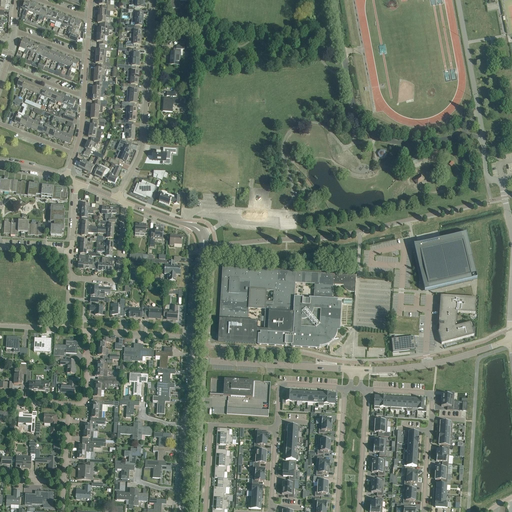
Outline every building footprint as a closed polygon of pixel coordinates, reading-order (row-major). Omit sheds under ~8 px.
[(107,6),(107,8),(115,9),(115,6),(110,5),(110,0),(99,0),(99,5),(107,6)] [(170,0),(170,8),(175,9),(180,9),(180,1),(191,2),(190,0),(170,0)] [(28,11),(31,4),(25,2),(22,1),(20,7),(23,8),(22,9),(25,10),(22,16),(23,16),(21,21),(25,23),(26,20),(25,20),(25,18),(28,11)] [(128,10),(135,10),(135,9),(140,9),(140,8),(144,8),(144,1),(137,1),(133,1),(132,1),(131,6),(129,6),(129,7),(128,10)] [(28,11),(34,13),(36,6),(31,4),(28,11)] [(42,8),(36,6),(34,13),(39,16),(42,8)] [(42,17),(45,18),(48,11),(42,8),(39,16),(37,20),(40,21),(42,17)] [(107,8),(106,8),(105,11),(99,11),(98,17),(109,18),(110,12),(113,12),(113,11),(115,12),(115,9),(107,8)] [(135,13),(135,10),(128,10),(128,13),(132,14),(132,19),(143,20),(143,14),(135,13)] [(51,20),(53,13),(48,11),(45,18),(51,20)] [(59,15),(53,13),(51,20),(49,23),(55,25),(59,15)] [(65,17),(59,15),(55,25),(61,27),(65,17)] [(70,19),(65,17),(61,27),(66,29),(67,26),(70,19)] [(109,24),(109,18),(98,17),(98,23),(100,24),(100,27),(112,27),(113,24),(109,24)] [(69,33),(71,34),(76,21),(70,19),(67,26),(70,27),(68,30),(70,31),(69,33)] [(142,27),(143,20),(132,19),(132,23),(131,23),(131,25),(131,26),(127,25),(127,28),(133,29),(134,26),(142,27)] [(83,32),(84,25),(84,24),(81,23),(76,21),(71,34),(70,37),(69,40),(77,43),(78,38),(73,36),(76,30),(79,31),(83,32)] [(97,36),(104,36),(109,36),(109,30),(112,31),(112,27),(100,27),(100,29),(98,29),(97,36)] [(99,42),(99,45),(105,45),(107,46),(107,45),(107,42),(104,42),(104,36),(97,36),(97,42),(99,42)] [(141,39),(131,38),(131,42),(130,42),(129,42),(128,42),(127,43),(126,44),(126,47),(138,48),(138,45),(141,45),(141,39)] [(20,48),(25,50),(28,43),(23,40),(20,48)] [(25,50),(24,54),(26,55),(28,51),(31,52),(34,45),(28,43),(25,50)] [(34,53),(37,54),(39,47),(34,45),(31,52),(29,56),(32,57),(34,53)] [(96,51),(96,57),(106,58),(106,57),(107,57),(107,52),(111,52),(111,49),(106,48),(107,46),(105,45),(99,45),(99,48),(99,51),(96,51)] [(171,53),(170,65),(175,65),(180,66),(181,53),(181,50),(184,50),(184,46),(182,46),(179,46),(177,46),(176,49),(174,49),(173,53),(171,53)] [(37,54),(42,56),(45,49),(39,47),(37,54)] [(45,49),(42,56),(41,59),(44,60),(45,58),(48,59),(50,52),(45,49)] [(129,53),(129,59),(139,60),(140,54),(138,54),(138,51),(133,50),(125,50),(125,53),(129,53)] [(56,54),(50,52),(48,59),(53,61),(56,54)] [(56,54),(53,61),(59,63),(62,56),(56,54)] [(67,58),(62,56),(59,63),(58,66),(63,68),(64,65),(67,58)] [(96,57),(95,64),(98,64),(98,67),(109,67),(109,64),(106,64),(106,58),(96,57)] [(73,61),(67,58),(64,65),(70,68),(73,61)] [(139,60),(129,59),(128,65),(124,65),(124,68),(130,69),(131,66),(139,67),(139,60)] [(79,63),(73,61),(70,68),(69,69),(69,71),(71,72),(72,69),(76,70),(79,63)] [(95,69),(94,76),(105,76),(104,76),(105,70),(109,70),(110,67),(97,67),(97,69),(95,69)] [(130,72),(130,69),(124,68),(124,72),(128,72),(127,78),(138,79),(139,72),(131,72),(130,72)] [(105,76),(94,76),(94,82),(96,82),(96,85),(108,86),(108,83),(105,83),(105,79),(105,76)] [(17,86),(23,88),(26,81),(20,79),(17,86)] [(26,81),(23,88),(22,91),(24,91),(25,89),(28,91),(31,84),(26,81)] [(28,91),(34,93),(37,86),(31,84),(28,91)] [(108,89),(108,86),(96,85),(96,88),(93,88),(93,94),(103,95),(104,95),(105,89),(108,89)] [(37,86),(34,93),(39,95),(38,98),(42,88),(37,86)] [(127,91),(127,96),(137,97),(138,91),(135,91),(136,88),(129,87),(122,87),(122,89),(123,89),(122,90),(127,91)] [(48,90),(42,88),(38,98),(41,99),(42,96),(45,97),(48,90)] [(53,93),(48,90),(45,97),(44,100),(46,101),(47,98),(51,100),(53,93)] [(51,100),(56,102),(59,95),(53,93),(51,100)] [(95,101),(94,104),(106,104),(107,101),(99,101),(99,98),(103,98),(103,95),(93,94),(92,101),(95,101)] [(56,102),(62,104),(64,97),(59,95),(56,102)] [(70,99),(64,97),(62,104),(60,107),(62,108),(64,105),(67,106),(70,99)] [(183,107),(184,105),(184,100),(164,98),(165,98),(164,103),(163,111),(172,112),(173,104),(180,105),(180,107),(183,107)] [(76,102),(70,99),(67,106),(67,108),(71,110),(78,113),(78,106),(75,104),(76,102)] [(12,114),(10,119),(15,121),(14,122),(20,125),(24,115),(26,109),(28,106),(23,104),(22,106),(24,107),(22,114),(19,112),(17,115),(12,114)] [(92,106),(91,113),(98,113),(102,113),(103,107),(106,107),(106,104),(94,104),(94,106),(92,106)] [(127,115),(136,116),(137,109),(134,109),(135,106),(128,106),(122,105),(122,109),(126,109),(126,115),(127,115)] [(27,116),(24,115),(20,125),(26,127),(28,120),(29,117),(27,116)] [(125,124),(132,125),(133,125),(134,122),(136,122),(136,116),(127,115),(126,119),(123,119),(123,121),(120,121),(118,121),(118,124),(120,124),(125,124)] [(34,122),(28,120),(26,127),(31,129),(35,119),(34,122)] [(41,121),(35,119),(31,129),(37,131),(40,122),(41,121)] [(46,124),(40,122),(37,131),(42,133),(45,125),(46,124)] [(132,127),(132,125),(125,124),(124,127),(124,130),(124,133),(135,134),(135,128),(132,127)] [(45,125),(42,133),(48,136),(51,129),(51,127),(45,125)] [(89,131),(100,133),(101,133),(103,133),(103,130),(97,129),(98,126),(90,125),(89,131)] [(48,136),(53,138),(57,129),(55,128),(54,130),(51,129),(48,136)] [(57,129),(53,138),(59,140),(62,133),(56,131),(57,129)] [(89,131),(88,137),(91,137),(91,141),(98,143),(99,139),(100,139),(101,133),(100,133),(89,131)] [(67,135),(62,133),(59,140),(65,142),(67,135)] [(134,140),(135,134),(124,133),(122,133),(122,139),(121,139),(121,141),(132,143),(132,140),(134,140)] [(73,138),(67,135),(65,142),(70,145),(73,138)] [(98,158),(101,159),(103,160),(104,156),(94,152),(95,149),(96,149),(97,146),(98,143),(91,141),(90,143),(88,142),(85,148),(87,149),(86,152),(90,154),(98,158)] [(130,148),(132,143),(121,141),(121,144),(122,145),(121,148),(119,152),(129,156),(132,149),(130,148)] [(153,152),(153,161),(165,162),(166,159),(171,159),(171,153),(176,154),(176,149),(163,148),(163,149),(165,149),(165,150),(164,152),(161,152),(160,152),(157,152),(156,152),(153,152)] [(118,155),(116,159),(120,160),(121,161),(126,163),(129,156),(119,152),(118,155)] [(421,156),(412,159),(413,164),(423,161),(421,156)] [(82,169),(85,170),(88,163),(82,160),(78,167),(82,169)] [(88,163),(85,170),(87,171),(87,172),(91,174),(94,167),(91,165),(92,162),(90,161),(88,164),(88,163)] [(106,178),(106,177),(108,174),(107,174),(108,174),(109,169),(100,165),(95,176),(102,179),(103,176),(106,177),(106,178)] [(108,174),(106,177),(106,178),(108,179),(108,181),(113,183),(112,184),(115,185),(116,183),(117,179),(121,169),(117,167),(116,166),(112,175),(108,174),(107,174),(108,174)] [(154,171),(154,174),(158,175),(157,179),(162,181),(165,173),(165,172),(154,171)] [(420,175),(414,180),(417,183),(423,178),(420,175)] [(17,182),(18,182),(14,182),(14,180),(11,180),(10,182),(9,191),(12,191),(12,192),(16,193),(17,182)] [(16,195),(28,196),(29,184),(25,183),(25,182),(22,181),(21,183),(18,182),(17,182),(16,193),(16,195)] [(29,182),(29,184),(28,196),(36,197),(37,186),(38,183),(29,182)] [(137,184),(134,193),(142,197),(143,195),(151,199),(156,186),(147,183),(146,185),(146,186),(139,183),(139,185),(137,184)] [(36,199),(57,201),(61,202),(62,200),(67,201),(68,193),(67,193),(67,190),(62,189),(62,188),(59,187),(58,189),(54,188),(54,187),(48,186),(48,187),(37,186),(36,197),(36,199)] [(162,194),(159,202),(169,206),(170,202),(174,203),(174,204),(179,204),(180,196),(175,195),(174,197),(166,194),(166,196),(162,194)] [(48,222),(48,225),(49,225),(49,233),(51,233),(50,235),(51,235),(61,235),(62,235),(62,234),(64,234),(64,227),(62,227),(62,223),(64,223),(64,219),(63,219),(63,215),(65,215),(65,212),(63,212),(64,207),(57,206),(57,205),(52,205),(51,205),(50,221),(48,221),(48,222)] [(106,222),(108,222),(109,209),(106,209),(106,207),(102,206),(102,209),(99,208),(99,212),(99,214),(105,214),(105,220),(106,220),(105,222),(106,222)] [(83,220),(89,220),(89,218),(87,218),(87,214),(93,214),(93,213),(96,213),(96,212),(82,211),(81,218),(83,218),(83,220)] [(83,222),(82,229),(98,230),(98,228),(97,228),(97,227),(94,227),(88,226),(88,222),(83,222)] [(135,233),(146,233),(146,224),(146,225),(143,225),(143,224),(135,224),(135,233)] [(151,231),(150,247),(154,247),(155,239),(163,239),(163,230),(155,229),(155,231),(151,231)] [(476,273),(466,232),(437,239),(413,245),(416,257),(421,276),(425,275),(429,290),(473,280),(472,274),(476,273)] [(182,236),(170,236),(170,245),(174,246),(174,244),(182,245),(182,236)] [(112,250),(97,249),(96,253),(96,257),(96,256),(97,256),(97,252),(106,253),(106,256),(112,256),(112,250)] [(89,256),(86,256),(85,269),(95,270),(95,267),(95,263),(92,263),(92,264),(88,264),(89,261),(88,261),(89,256)] [(95,263),(95,267),(98,268),(98,271),(101,271),(101,270),(105,270),(106,258),(103,258),(102,265),(98,264),(99,261),(95,261),(95,263)] [(174,266),(174,261),(161,260),(153,260),(149,260),(147,259),(143,259),(130,258),(130,263),(129,263),(129,264),(134,264),(144,265),(144,263),(161,264),(166,264),(166,266),(165,266),(164,274),(169,275),(169,281),(175,281),(176,275),(180,275),(181,267),(174,266)] [(220,301),(220,308),(219,308),(220,308),(219,316),(218,332),(226,333),(225,342),(256,344),(257,332),(260,332),(260,336),(259,335),(258,345),(266,345),(285,346),(285,345),(292,345),(292,347),(319,348),(319,347),(320,347),(321,347),(322,347),(323,347),(324,347),(324,346),(325,346),(326,346),(327,346),(327,345),(328,345),(328,346),(327,346),(327,347),(327,348),(327,349),(327,348),(327,347),(328,347),(328,346),(328,345),(329,344),(329,343),(330,343),(330,342),(331,342),(331,341),(332,341),(332,340),(333,340),(334,340),(335,339),(336,339),(337,339),(338,339),(337,339),(336,339),(335,339),(335,338),(336,337),(336,336),(336,335),(337,335),(337,334),(337,333),(337,332),(337,331),(338,331),(340,331),(341,303),(339,303),(339,302),(337,302),(337,300),(332,300),(333,285),(343,286),(344,288),(344,289),(345,289),(346,290),(347,290),(347,291),(348,291),(349,291),(349,292),(350,292),(351,292),(352,292),(353,293),(354,293),(355,293),(356,276),(334,274),(326,274),(326,275),(324,275),(324,274),(309,273),(309,274),(305,274),(305,273),(222,267),(221,286),(221,293),(220,293),(221,293),(220,301)] [(91,295),(91,298),(98,298),(98,292),(110,293),(111,289),(113,289),(113,285),(106,285),(106,288),(98,288),(98,287),(91,287),(91,295)] [(439,323),(438,331),(441,344),(474,336),(470,323),(455,327),(456,324),(457,312),(475,314),(476,298),(440,296),(438,323),(439,323)] [(125,299),(120,299),(120,305),(118,305),(112,305),(112,309),(111,309),(111,312),(112,312),(112,315),(119,315),(119,317),(124,317),(125,299)] [(102,311),(103,307),(96,306),(90,306),(90,311),(95,311),(95,315),(107,316),(104,315),(105,311),(102,311)] [(141,318),(141,309),(130,309),(130,307),(125,306),(125,314),(129,314),(129,317),(133,317),(137,317),(137,318),(141,318)] [(164,310),(164,311),(164,316),(167,317),(167,320),(173,320),(173,319),(176,320),(177,320),(178,312),(177,312),(177,306),(172,306),(172,311),(164,310)] [(162,309),(158,308),(149,307),(149,308),(145,308),(144,314),(149,314),(149,318),(153,319),(153,318),(156,318),(156,319),(161,319),(161,310),(162,309)] [(19,349),(19,343),(19,338),(7,337),(7,342),(6,349),(11,349),(14,349),(14,352),(20,353),(20,355),(27,356),(28,349),(19,349)] [(35,344),(34,348),(35,348),(40,348),(50,349),(51,340),(46,340),(46,338),(44,337),(44,340),(42,339),(41,339),(35,339),(35,344)] [(414,337),(391,340),(393,353),(415,350),(414,337)] [(98,342),(98,349),(106,349),(106,343),(110,343),(111,339),(108,339),(104,338),(104,339),(101,338),(101,342),(98,342)] [(64,353),(65,353),(77,354),(77,342),(74,341),(74,342),(69,341),(66,341),(66,350),(54,349),(54,356),(64,357),(64,353)] [(133,361),(137,362),(138,344),(138,345),(135,344),(135,349),(124,348),(123,356),(133,356),(133,361)] [(139,344),(138,344),(137,362),(142,362),(142,357),(152,358),(152,357),(153,357),(154,350),(152,350),(141,349),(141,345),(139,345),(139,344)] [(160,357),(160,369),(159,369),(167,370),(168,356),(173,356),(173,353),(172,353),(172,348),(164,348),(164,352),(156,352),(155,357),(160,357)] [(75,360),(70,360),(68,360),(68,361),(60,360),(60,365),(68,366),(67,373),(70,374),(75,374),(76,366),(75,366),(75,360)] [(22,384),(22,379),(22,373),(26,373),(27,365),(20,365),(19,370),(15,370),(14,373),(15,373),(15,374),(14,374),(14,383),(0,381),(0,388),(12,390),(13,384),(14,384),(14,385),(19,385),(19,384),(22,384)] [(176,370),(167,370),(159,369),(160,369),(158,369),(158,374),(163,374),(162,383),(170,384),(171,373),(175,373),(175,371),(176,371),(176,370)] [(96,370),(95,376),(98,377),(98,378),(98,380),(108,381),(119,381),(121,382),(122,378),(109,377),(107,377),(107,370),(96,370)] [(148,375),(134,374),(130,374),(129,383),(134,383),(133,395),(141,396),(142,382),(147,382),(147,383),(148,375)] [(75,379),(75,378),(68,377),(68,378),(67,382),(70,382),(69,386),(61,386),(59,386),(58,392),(61,392),(61,393),(74,394),(75,387),(74,387),(75,379)] [(253,398),(254,381),(224,379),(223,396),(253,398)] [(44,382),(44,383),(30,382),(29,390),(33,390),(33,389),(36,389),(36,390),(44,391),(44,389),(45,389),(45,388),(49,389),(49,382),(44,382)] [(104,384),(105,384),(105,383),(98,383),(98,384),(93,383),(93,387),(94,387),(93,390),(104,391),(104,384)] [(162,388),(161,397),(169,398),(170,387),(174,387),(174,385),(175,385),(175,384),(170,384),(162,383),(157,383),(157,388),(162,388)] [(104,391),(93,390),(93,394),(94,394),(94,397),(97,397),(97,401),(108,402),(108,401),(109,397),(104,397),(104,391)] [(291,402),(292,392),(286,391),(286,397),(283,397),(282,404),(286,404),(286,401),(291,402)] [(442,395),(441,401),(454,401),(454,392),(448,392),(448,395),(442,395)] [(170,398),(169,398),(161,397),(153,397),(153,402),(158,402),(157,414),(159,414),(163,415),(165,415),(165,401),(170,401),(170,398)] [(417,409),(417,412),(426,412),(426,406),(423,406),(424,400),(420,400),(418,399),(417,409)] [(91,407),(91,411),(102,412),(103,405),(113,406),(116,407),(118,408),(119,407),(119,406),(120,402),(108,402),(97,401),(97,405),(93,404),(93,407),(91,407)] [(120,402),(119,406),(122,407),(122,406),(126,406),(127,406),(127,407),(126,415),(126,418),(130,418),(131,416),(134,416),(134,415),(134,406),(134,405),(139,405),(139,402),(134,402),(122,401),(120,401),(120,402)] [(441,401),(441,407),(447,407),(447,410),(458,411),(458,401),(454,401),(441,401)] [(91,416),(91,418),(95,418),(95,422),(105,423),(105,422),(106,421),(106,419),(102,419),(102,412),(91,411),(91,415),(92,415),(92,416),(91,416)] [(35,426),(35,419),(36,417),(32,417),(32,413),(32,415),(23,415),(23,413),(19,412),(18,424),(31,424),(31,426),(31,432),(34,433),(35,426)] [(45,414),(44,419),(44,423),(51,424),(51,434),(56,434),(57,422),(56,422),(56,415),(49,415),(49,414),(45,414)] [(331,426),(332,419),(326,419),(326,416),(320,415),(319,425),(331,426)] [(375,426),(387,427),(388,418),(381,418),(381,421),(375,420),(375,426)] [(109,425),(109,423),(95,422),(95,425),(91,425),(84,425),(84,426),(84,428),(83,428),(83,432),(94,432),(97,432),(98,425),(105,426),(105,425),(109,425)] [(132,440),(137,440),(138,423),(135,423),(135,428),(121,427),(121,426),(121,427),(120,427),(118,427),(118,426),(118,427),(118,434),(132,435),(132,440)] [(138,423),(137,440),(142,441),(142,436),(145,436),(151,436),(152,428),(142,427),(141,427),(141,423),(139,423),(138,423)] [(331,430),(332,426),(331,426),(319,425),(319,434),(325,434),(325,431),(331,431),(331,430)] [(375,426),(375,432),(380,433),(380,437),(390,437),(390,433),(387,433),(387,427),(375,426)] [(220,435),(220,440),(232,440),(233,436),(229,436),(229,430),(217,429),(217,435),(220,435)] [(255,430),(255,439),(267,440),(267,434),(261,433),(262,430),(255,430)] [(85,442),(104,443),(117,444),(117,442),(114,441),(114,440),(106,440),(106,439),(93,439),(94,432),(83,432),(83,435),(84,435),(84,438),(89,439),(89,442),(85,442)] [(159,438),(158,447),(166,448),(167,437),(171,437),(171,434),(172,434),(154,433),(154,438),(159,438)] [(330,446),(331,440),(325,440),(325,437),(318,436),(318,445),(330,446)] [(374,447),(386,447),(386,438),(380,438),(380,441),(374,441),(374,443),(374,447)] [(267,442),(267,440),(255,439),(254,448),(260,448),(261,445),(267,445),(267,444),(267,442)] [(232,445),(232,440),(220,440),(220,444),(216,444),(216,450),(225,451),(226,445),(232,445)] [(78,448),(78,452),(89,453),(89,452),(89,448),(100,449),(100,447),(104,447),(104,443),(85,442),(85,444),(86,444),(86,446),(78,445),(78,447),(79,447),(79,448),(78,448)] [(330,452),(330,446),(318,445),(317,455),(324,455),(324,452),(330,452)] [(124,451),(124,456),(129,457),(129,463),(125,462),(125,464),(125,466),(128,466),(135,466),(136,466),(137,457),(137,455),(140,456),(140,457),(141,449),(141,447),(141,446),(137,446),(137,449),(131,448),(130,452),(124,451)] [(158,461),(165,462),(166,451),(170,451),(170,448),(171,448),(166,448),(158,447),(154,447),(153,452),(158,452),(158,461)] [(385,456),(386,447),(374,447),(373,453),(379,453),(379,456),(385,456)] [(449,456),(449,447),(443,447),(443,450),(437,450),(437,451),(436,451),(436,454),(437,454),(437,455),(449,456)] [(260,451),(260,448),(254,448),(254,457),(266,458),(266,452),(260,451)] [(227,451),(225,451),(216,450),(215,456),(219,457),(219,461),(231,462),(231,458),(226,457),(227,451)] [(88,463),(94,463),(94,464),(102,464),(102,463),(104,463),(104,460),(94,460),(91,460),(91,452),(89,452),(89,453),(78,452),(77,456),(79,456),(78,459),(85,459),(87,459),(87,463),(88,463)] [(2,454),(0,454),(0,465),(2,466),(2,464),(11,465),(11,458),(2,457),(2,454)] [(448,465),(449,456),(437,455),(436,461),(442,462),(442,465),(448,465)] [(30,469),(31,464),(31,458),(17,457),(16,463),(15,463),(15,468),(20,468),(20,469),(21,469),(21,467),(26,467),(25,468),(30,469)] [(266,464),(266,458),(254,457),(256,457),(256,463),(253,463),(253,466),(259,466),(260,463),(266,464)] [(329,467),(329,461),(323,461),(323,458),(317,457),(317,466),(329,467)] [(57,458),(52,458),(49,458),(49,459),(40,458),(40,463),(49,464),(49,466),(51,466),(51,470),(56,470),(57,458)] [(372,467),(385,467),(385,458),(379,458),(379,461),(373,461),(373,466),(372,467)] [(143,460),(142,463),(145,463),(145,465),(149,465),(153,466),(153,473),(153,478),(152,478),(161,479),(161,478),(160,478),(161,466),(161,465),(166,465),(166,462),(165,462),(158,461),(154,461),(149,461),(145,460),(143,460)] [(231,467),(231,462),(219,461),(218,466),(215,466),(215,472),(227,473),(227,467),(231,467)] [(283,466),(283,468),(283,470),(296,471),(296,462),(290,462),(290,465),(284,465),(283,466)] [(88,463),(88,467),(78,466),(78,471),(79,471),(78,480),(83,480),(85,480),(92,480),(93,468),(94,468),(94,464),(94,463),(88,463)] [(135,467),(135,466),(128,466),(125,466),(115,465),(115,472),(117,472),(117,470),(122,470),(121,479),(129,480),(130,469),(134,469),(134,467),(135,467)] [(448,475),(448,465),(442,465),(442,468),(436,468),(435,474),(448,475)] [(259,469),(259,466),(253,466),(252,475),(265,476),(265,470),(259,469)] [(329,470),(329,467),(317,466),(316,476),(322,476),(323,473),(329,473),(329,472),(329,470)] [(384,476),(385,467),(372,467),(372,473),(378,473),(378,476),(384,476)] [(405,468),(405,477),(417,477),(417,471),(411,471),(411,468),(405,468)] [(295,480),(296,471),(283,470),(283,477),(289,477),(289,480),(295,480)] [(227,473),(215,472),(214,478),(218,478),(217,483),(230,484),(230,479),(224,479),(224,473),(227,473)] [(447,484),(448,475),(435,474),(435,480),(441,480),(441,483),(447,484)] [(265,477),(265,476),(252,475),(252,484),(258,484),(258,481),(264,482),(265,480),(265,477)] [(318,482),(318,488),(327,488),(328,482),(322,482),(323,477),(313,477),(313,481),(318,482)] [(405,477),(404,486),(410,486),(411,483),(416,483),(417,477),(405,477)] [(378,478),(378,481),(372,481),(371,487),(381,487),(382,481),(384,481),(384,478),(378,478)] [(294,489),(295,480),(289,480),(288,483),(282,483),(282,489),(294,489)] [(230,488),(230,484),(217,483),(217,487),(214,487),(213,494),(225,494),(226,488),(230,488)] [(90,499),(90,486),(85,486),(85,492),(81,492),(81,490),(77,490),(76,497),(76,498),(76,500),(80,500),(80,499),(90,499)] [(404,486),(404,495),(416,496),(416,489),(410,489),(410,486),(404,486)] [(327,494),(328,488),(327,488),(318,488),(315,487),(315,496),(321,497),(321,494),(327,494)] [(383,497),(384,488),(371,487),(371,493),(377,493),(377,496),(383,497)] [(129,506),(134,506),(135,489),(134,489),(131,489),(131,493),(117,492),(117,500),(129,501),(129,506)] [(135,489),(134,506),(138,507),(139,502),(148,502),(148,494),(137,494),(138,489),(135,489)] [(294,499),(294,489),(282,489),(282,495),(288,495),(288,498),(294,499)] [(6,504),(6,507),(11,507),(11,509),(18,509),(18,511),(22,511),(22,506),(19,506),(19,505),(20,498),(19,498),(20,491),(14,491),(14,497),(7,497),(7,503),(6,503),(6,504)] [(52,503),(52,493),(35,492),(35,495),(25,494),(24,505),(31,506),(31,504),(49,505),(49,503),(52,503)] [(225,501),(225,494),(213,494),(213,500),(216,500),(216,505),(229,505),(229,501),(225,501)] [(404,495),(403,504),(410,505),(410,501),(415,502),(416,496),(404,495)] [(370,507),(380,507),(380,501),(383,502),(383,499),(377,498),(377,501),(370,501),(370,507)] [(161,511),(162,503),(166,503),(166,501),(167,501),(167,500),(149,499),(149,504),(154,504),(154,510),(147,510),(147,511),(161,511)] [(321,503),(321,500),(315,499),(314,508),(326,509),(327,503),(321,503)]
